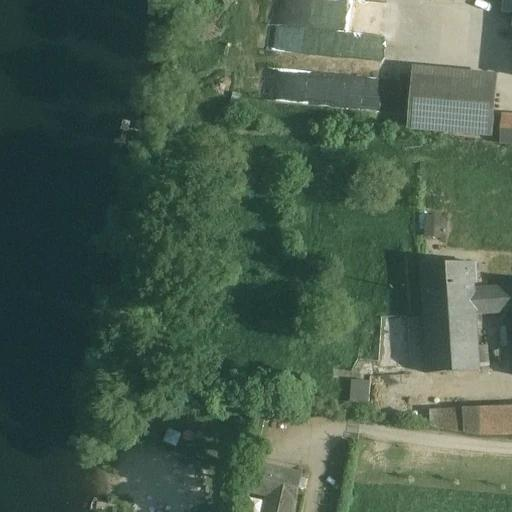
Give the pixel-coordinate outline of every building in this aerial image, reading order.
[(352,0),(270,0),(266,57),(396,67),(401,4),(352,0)] [(511,0),(502,0),(501,14),(511,14),(511,0)] [(296,101),(296,76),(267,76),(266,100),(296,101)] [(413,116),(412,128),(422,129),(491,135),(495,90),(415,84),(413,116)] [(511,145),(511,116),(503,116),(501,145),(511,145)] [(477,264),(422,267),(429,375),(480,372),(479,368),(478,347),(476,307),(475,291),(475,284),(478,284),(477,264)] [(511,289),(511,284),(483,285),(483,291),(475,291),(476,307),(511,304),(511,289)] [(488,346),(478,347),(479,368),(489,367),(488,346)] [(370,382),(352,381),(350,411),(368,415),(370,382)] [(511,406),(479,408),(480,437),(511,435),(511,406)] [(291,511),(299,477),(252,466),(247,490),(271,495),(267,511),(291,511)]
